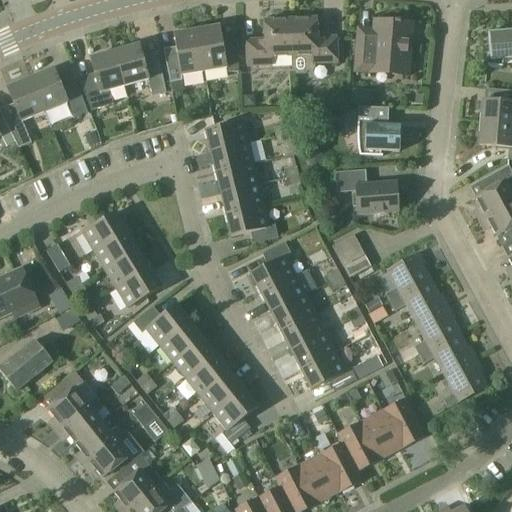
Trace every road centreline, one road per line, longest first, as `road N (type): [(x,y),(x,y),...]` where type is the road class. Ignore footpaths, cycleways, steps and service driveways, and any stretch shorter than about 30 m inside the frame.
road 1 (residential): [(288,418),(200,262),(174,182),(150,173),(123,180),(0,237)]
road 2 (residential): [(511,344),(433,196),(453,0)]
road 3 (residential): [(392,511),(453,481),(511,432)]
